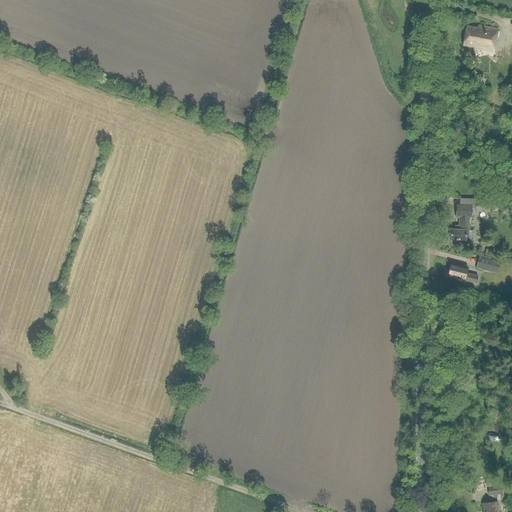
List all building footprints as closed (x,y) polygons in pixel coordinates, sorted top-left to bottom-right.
[(492,53),(496,30),(481,27),(480,30),(466,27),(463,46),(473,48),(473,50),(492,53)] [(450,230),(450,241),(468,241),(473,241),(473,231),(468,231),(468,218),(471,218),(471,209),(475,209),(475,199),(462,199),(461,207),(456,206),(456,217),(458,217),(458,227),(457,226),(457,230),(450,230)] [(489,200),(475,199),(475,212),(489,213),(489,200)] [(500,261),(479,255),(476,269),(497,274),(500,261)] [(447,275),(447,277),(464,281),(475,284),(477,276),(466,274),(467,268),(465,268),(463,266),(461,267),(451,265),(450,269),(449,268),(449,270),(447,271),(446,274),(447,275)] [(501,485),(500,478),(487,480),(488,486),(487,487),(488,496),(502,494),(501,485)] [(497,511),(497,502),(482,504),(483,511),(497,511)]
